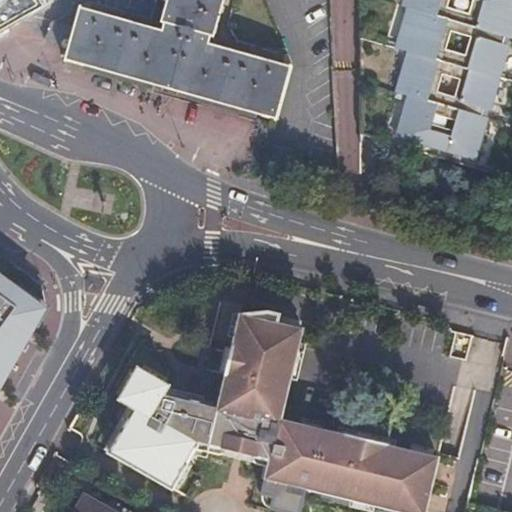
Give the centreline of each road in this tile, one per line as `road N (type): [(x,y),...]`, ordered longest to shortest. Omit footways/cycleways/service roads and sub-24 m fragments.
road 1 (residential): [(351,252),(339,0)]
road 2 (secondary): [(144,258),(212,246),(341,249)]
road 3 (secondary): [(183,183),(20,105)]
road 4 (secondary): [(341,249),(183,183)]
road 5 (secondary): [(351,252),(511,294)]
road 6 (residential): [(0,489),(77,347)]
